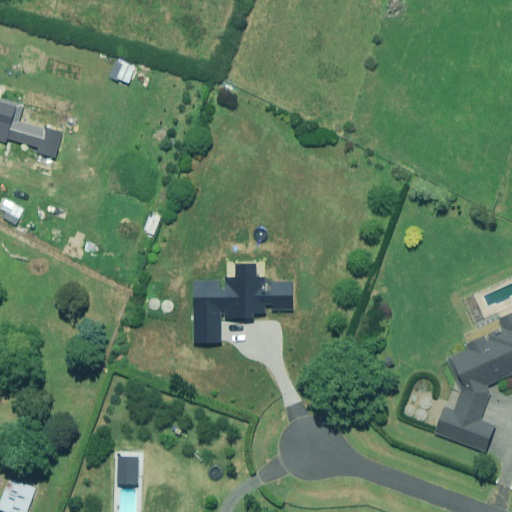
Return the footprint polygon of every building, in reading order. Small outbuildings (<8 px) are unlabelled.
[(156,239),(163,222),(147,215),(141,232),(156,239)] [(57,225),(46,219),(39,233),(50,238),(57,225)] [(465,384),(456,411),(447,409),(438,436),(489,452),(497,427),(482,422),(492,393),(491,387),(511,377),(511,316),(501,321),(505,331),(469,347),(471,351),(454,359),(465,384)] [(394,355),(381,362),(386,371),(398,365),(394,355)] [(29,511),(38,489),(11,479),(0,507),(0,510),(5,511),(29,511)]
